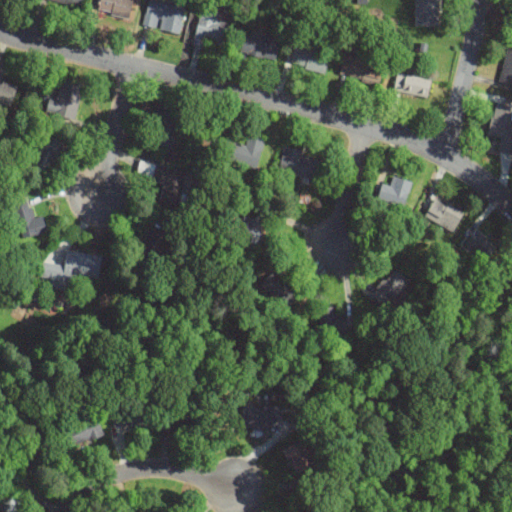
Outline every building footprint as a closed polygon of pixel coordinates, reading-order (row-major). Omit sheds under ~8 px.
[(100,0),(99,12),(130,18),(133,0),(100,0)] [(180,33),(185,7),(149,0),(144,27),(180,33)] [(416,0),(416,25),(437,25),(437,0),(416,0)] [(228,45),(232,23),(218,20),(220,11),(201,7),(194,45),(205,47),(206,40),(228,45)] [(241,52),(276,60),(281,40),(246,32),(241,52)] [(324,74),(331,54),(297,43),(291,63),(324,74)] [(511,84),(511,48),(507,47),(500,82),(511,84)] [(340,74),(379,84),(384,64),(345,54),(340,74)] [(17,86),(1,82),(4,69),(0,67),(0,100),(13,104),(17,86)] [(431,79),(398,73),(394,91),(428,97),(431,79)] [(50,98),(47,113),(76,119),(83,84),(62,79),(58,100),(50,98)] [(511,103),(495,99),(488,134),(500,136),(498,150),(511,152),(511,103)] [(180,108),(160,104),(152,143),(172,147),(180,108)] [(27,163),(46,175),(65,145),(45,133),(27,163)] [(257,167),(265,138),(249,134),(246,146),(226,141),(222,158),(257,167)] [(317,177),(321,156),(283,149),(279,170),(317,177)] [(188,172),(140,160),(137,175),(165,182),(160,202),(179,207),(188,172)] [(378,198),(404,206),(412,181),(394,176),(391,186),(383,184),(378,198)] [(453,233),(464,213),(436,197),(425,217),(453,233)] [(13,203),(25,238),(47,231),(42,216),(34,219),(27,198),(13,203)] [(261,249),(261,217),(243,217),(243,249),(261,249)] [(169,244),(154,229),(137,246),(152,260),(169,244)] [(484,261),(497,248),(478,229),(465,242),(484,261)] [(71,292),(73,275),(98,278),(102,255),(67,250),(65,265),(43,262),(41,277),(51,278),(49,289),(71,292)] [(412,283),(397,268),(373,292),(387,307),(412,283)] [(298,299),(276,271),(260,283),(282,311),(298,299)] [(336,307),(319,307),(319,331),(347,331),(347,314),(336,314),(336,307)] [(113,407),(116,428),(154,423),(151,401),(113,407)] [(244,404),(240,422),(273,430),(277,414),(279,415),(282,405),(269,403),(268,409),(244,404)] [(169,405),(168,426),(200,428),(201,407),(169,405)] [(104,435),(95,415),(62,430),(70,449),(104,435)] [(281,447),(285,458),(291,456),(296,471),(318,461),(307,436),(281,447)] [(33,438),(11,465),(23,475),(34,464),(41,470),(52,455),(33,438)] [(18,511),(24,500),(6,491),(0,504),(0,511),(18,511)] [(294,507),(292,511),(324,511),(306,503),(302,511),(294,507)]
